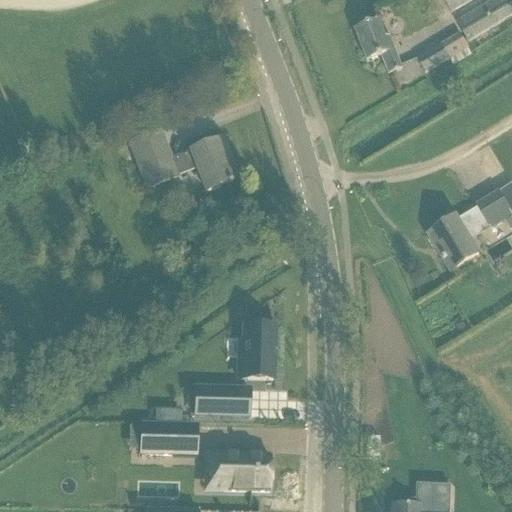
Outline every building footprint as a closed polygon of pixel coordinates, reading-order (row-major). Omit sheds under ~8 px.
[(441,0),(451,15),(476,0),(441,0)] [(511,0),(496,0),(455,24),(468,45),(511,17),(511,0)] [(378,23),(374,25),(355,32),(367,64),(382,58),(388,76),(401,71),(388,38),(385,40),(378,23)] [(459,35),(416,61),(424,75),(442,64),(447,71),(453,68),(452,66),(471,55),(459,35)] [(220,142),(201,149),(169,162),(158,134),(128,146),(146,191),(197,171),(206,194),(236,182),(220,142)] [(456,220),(428,237),(443,263),(445,262),(452,274),(469,264),(478,258),(465,236),(486,223),(490,231),(503,224),(509,220),(511,219),(497,196),(476,208),(477,210),(457,222),(456,220)] [(511,224),(509,220),(503,224),(508,232),(511,229),(511,224)] [(386,242),(380,230),(372,234),(378,246),(386,242)] [(238,360),(237,383),(271,384),(273,332),(269,331),(269,324),(254,324),(254,331),(243,331),(242,344),(242,360),(238,360)] [(194,392),(194,419),(248,420),(248,393),(194,392)] [(162,427),(163,413),(155,413),(155,426),(162,427)] [(139,427),(138,457),(171,458),(172,428),(139,427)] [(115,493),(116,432),(65,431),(64,457),(19,456),(18,491),(115,493)] [(206,473),(205,493),(223,494),(269,495),(269,460),(206,458),(206,473)] [(394,507),(393,511),(449,511),(450,489),(417,488),(416,503),(416,508),(410,507),(394,507)]
